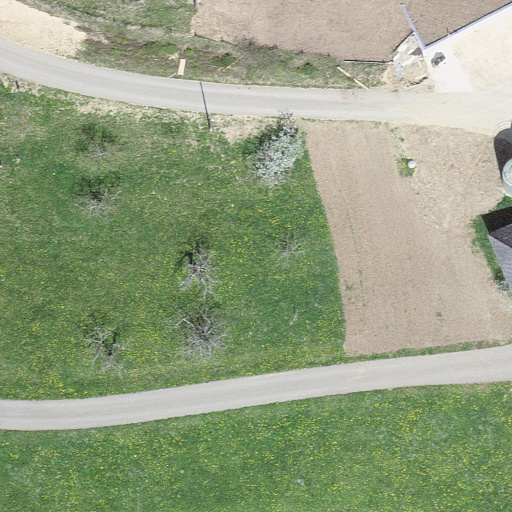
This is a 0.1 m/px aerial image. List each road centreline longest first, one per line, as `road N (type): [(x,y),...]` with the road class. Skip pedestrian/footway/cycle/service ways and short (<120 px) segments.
road 1 (track): [(0,56),(166,93),(511,112)]
road 2 (track): [(511,360),(112,409),(0,412)]
